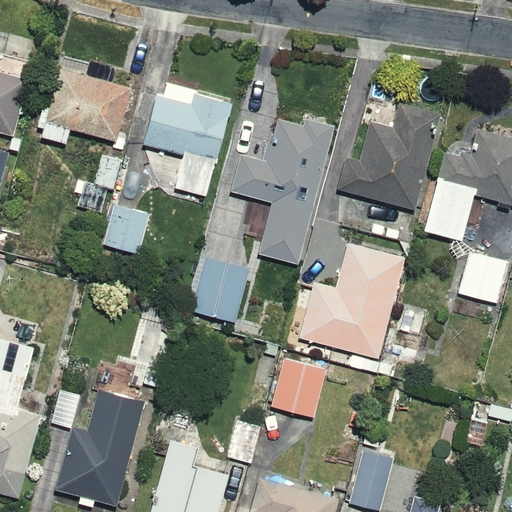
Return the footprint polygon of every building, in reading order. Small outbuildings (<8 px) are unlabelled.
[(128,81),(54,64),(45,103),(34,101),(27,132),(61,140),(65,124),(115,135),(128,81)] [(0,71),(0,135),(9,138),(25,78),(0,71)] [(146,92),(133,139),(176,150),(167,184),(206,194),(232,95),(193,85),(188,103),(146,92)] [(398,100),(391,125),(365,119),(356,155),(343,152),(334,188),(412,207),(436,110),(398,100)] [(259,156),(233,149),(223,186),(266,198),(252,247),(293,258),(332,122),(293,111),(290,120),(271,115),(259,156)] [(436,150),(417,231),(458,240),(468,196),(507,204),(511,179),(511,135),(463,125),(456,155),(436,150)] [(109,187),(118,156),(102,151),(92,182),(109,187)] [(133,250),(144,211),(110,202),(99,241),(133,250)] [(375,354),(398,251),(341,238),(330,287),(304,281),(292,335),(375,354)] [(495,299),(508,256),(466,244),(454,287),(495,299)] [(242,264),(200,253),(186,307),(228,318),(242,264)] [(415,359),(429,306),(399,298),(385,352),(415,359)] [(18,409),(35,347),(0,338),(0,493),(19,499),(42,415),(18,409)] [(321,365),(277,354),(265,404),(310,414),(321,365)] [(111,505),(139,398),(96,387),(86,427),(63,421),(46,487),(111,505)] [(246,461),(256,422),(232,416),(222,455),(246,461)] [(217,511),(230,462),(161,444),(144,511),(145,511),(217,511)] [(375,509),(393,456),(359,444),(341,497),(375,509)] [(242,511),(331,511),(337,492),(252,471),(242,511)] [(434,511),(438,496),(409,489),(403,511),(434,511)]
